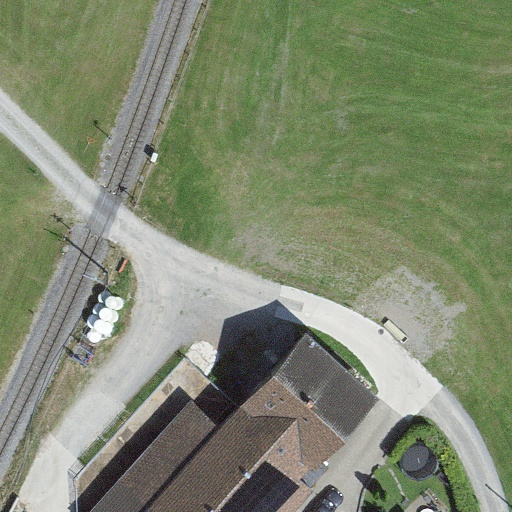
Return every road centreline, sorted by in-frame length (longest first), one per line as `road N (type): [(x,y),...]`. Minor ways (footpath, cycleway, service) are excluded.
road 1 (track): [(110,208),(278,290),(423,374),(486,471),(500,511)]
road 2 (unclassified): [(0,115),(110,208)]
